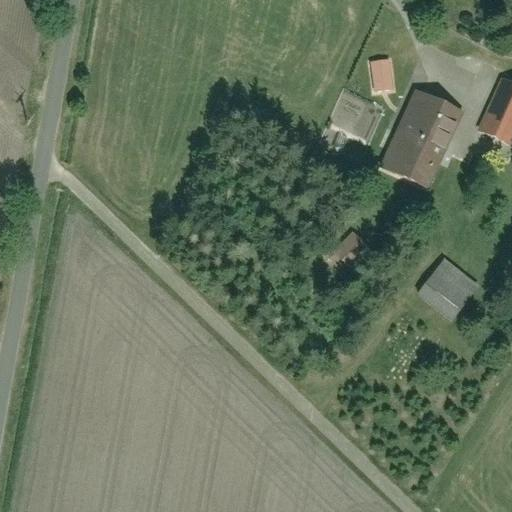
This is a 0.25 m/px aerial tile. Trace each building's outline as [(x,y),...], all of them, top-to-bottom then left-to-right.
[(371,68),(374,97),(393,95),(389,66),(371,68)] [(479,136),(511,150),(511,147),(511,89),(501,85),(479,136)] [(382,174),(430,194),(463,117),(415,97),(382,174)] [(352,234),(329,260),(348,276),(371,251),(352,234)] [(442,265),(414,302),(449,328),(476,291),(442,265)]
